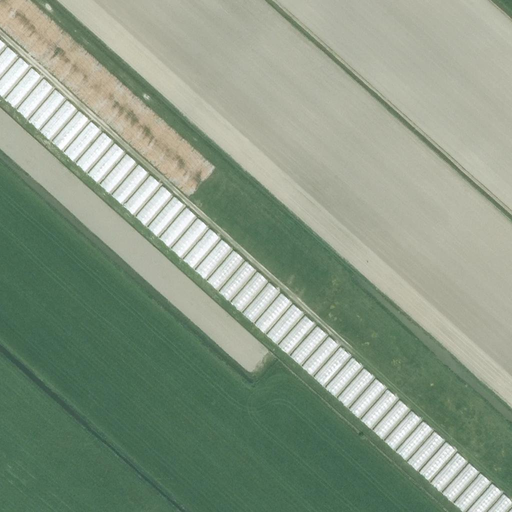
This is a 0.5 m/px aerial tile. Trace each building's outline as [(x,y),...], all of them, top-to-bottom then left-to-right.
[(0,0),(0,15),(14,0),(0,0)] [(0,31),(6,36),(29,4),(23,0),(19,0),(0,26),(0,31)] [(8,39),(16,46),(43,17),(35,9),(8,39)] [(47,21),(20,50),(28,57),(55,28),(47,21)] [(39,67),(67,38),(59,31),(32,60),(39,67)] [(421,418),(0,39),(0,95),(393,449),(421,418)] [(53,79),(77,47),(69,41),(45,72),(53,79)] [(82,52),(55,81),(63,88),(90,60),(82,52)] [(75,99),(102,70),(94,63),(67,92),(75,99)] [(87,110),(114,81),(106,74),(79,103),(87,110)] [(117,84),(90,114),(99,122),(126,92),(117,84)] [(130,95),(102,124),(110,131),(138,102),(130,95)] [(141,106),(114,134),(122,142),(149,113),(141,106)] [(154,116),(126,146),(134,153),(162,124),(154,116)] [(145,164),(174,135),(166,127),(137,156),(145,164)] [(150,168),(159,175),(184,144),(176,137),(150,168)] [(189,148),(161,178),(170,185),(197,156),(189,148)] [(173,188),(182,196),(209,167),(201,159),(173,188)]
